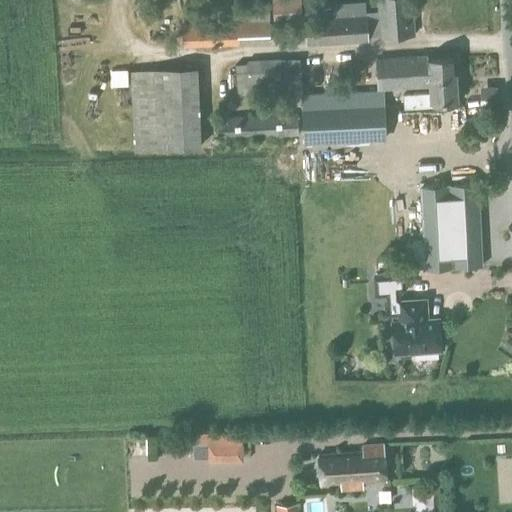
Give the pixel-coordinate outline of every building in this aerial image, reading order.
[(269,0),(271,28),(301,26),(299,0),(269,0)] [(368,36),(380,35),(413,33),(411,0),(378,0),(379,11),(366,11),(368,36)] [(358,1),(327,2),(327,12),(358,11),(358,1)] [(184,46),(268,43),(267,10),(234,11),(234,23),(183,24),(184,46)] [(308,42),(367,38),(366,17),(306,20),(308,42)] [(142,22),(141,34),(163,35),(163,23),(142,22)] [(65,36),(56,37),(56,46),(77,45),(77,25),(65,26),(65,36)] [(428,76),(457,74),(456,58),(428,60),(428,55),(376,59),(379,89),(428,86),(428,76)] [(238,94),(299,92),(298,59),(249,61),(249,65),(237,66),(238,94)] [(363,62),(341,63),(343,85),(364,83),(363,62)] [(134,149),(200,147),(198,69),(132,70),(134,149)] [(428,76),(428,86),(429,93),(404,94),(405,112),(459,108),(457,74),(428,76)] [(472,88),(476,102),(492,97),(488,83),(472,88)] [(306,146),(383,144),(381,96),(304,99),(306,146)] [(220,137),(298,134),(297,116),(219,118),(220,137)] [(420,187),(423,266),(482,263),(478,184),(420,187)] [(398,270),(415,270),(414,230),(397,231),(398,270)] [(402,274),(376,276),(377,292),(388,291),(389,291),(398,290),(399,290),(403,290),(402,274)] [(389,291),(388,291),(390,311),(399,310),(400,320),(393,321),(395,353),(399,352),(401,357),(410,356),(413,351),(441,350),(439,318),(427,319),(426,312),(428,312),(427,299),(399,300),(398,290),(389,291)] [(241,432),(208,433),(208,460),(241,459),(241,432)] [(142,459),(141,438),(120,439),(121,460),(142,459)] [(363,488),(362,482),(385,480),(382,444),(363,445),(363,451),(317,454),(319,485),(342,483),(343,490),(363,488)] [(276,511),(297,511),(296,502),(276,504),(276,511)]
